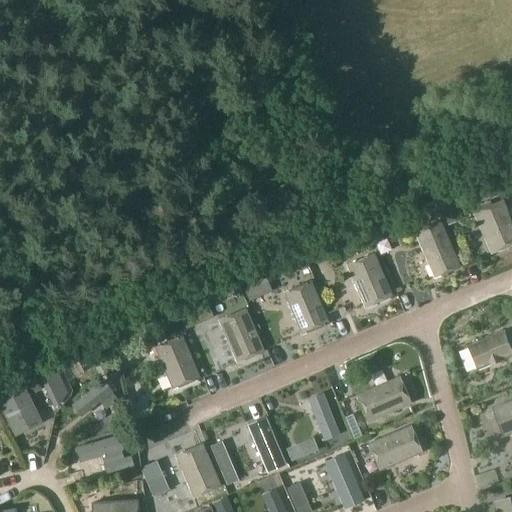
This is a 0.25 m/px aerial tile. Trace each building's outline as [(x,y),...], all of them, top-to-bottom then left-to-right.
[(454,195),(438,202),(447,224),(463,217),(454,195)] [(511,222),(501,198),(473,209),(491,252),(511,243),(511,222)] [(441,218),(413,230),(432,276),(460,265),(441,218)] [(377,226),(368,230),(375,244),(383,240),(377,226)] [(374,251),(346,263),(364,306),(392,294),(374,251)] [(317,261),(305,268),(312,281),(325,274),(317,261)] [(310,278),(282,290),(300,333),(328,321),(310,278)] [(256,330),(275,326),(271,305),(252,309),(256,330)] [(245,306),(217,318),(235,361),(263,349),(245,306)] [(511,349),(504,330),(465,346),(475,371),(511,356),(511,349)] [(181,333),(153,345),(171,388),(199,376),(181,333)] [(54,366),(37,374),(53,407),(57,405),(66,392),(54,366)] [(355,393),(367,421),(411,403),(399,375),(355,393)] [(102,381),(69,406),(79,418),(111,393),(102,381)] [(21,383),(0,394),(0,410),(14,437),(41,423),(21,383)] [(322,391),(306,398),(324,441),(340,435),(322,391)] [(511,399),(492,408),(504,438),(511,435),(511,399)] [(265,416),(246,424),(266,471),(285,464),(265,416)] [(107,417),(93,426),(99,436),(113,427),(107,417)] [(366,441),(378,469),(422,451),(410,423),(366,441)] [(73,449),(78,463),(120,450),(115,435),(73,449)] [(202,442),(174,454),(191,495),(219,483),(202,442)] [(476,468),(487,464),(481,444),(470,448),(476,468)] [(342,452),(324,460),(343,507),(362,499),(342,452)] [(285,511),(275,487),(260,494),(266,511),(285,511)] [(511,511),(511,497),(497,501),(499,511),(511,511)] [(136,511),(136,501),(89,503),(89,511),(136,511)]
